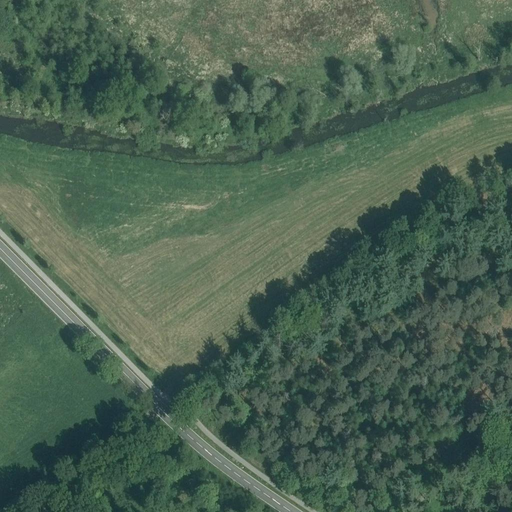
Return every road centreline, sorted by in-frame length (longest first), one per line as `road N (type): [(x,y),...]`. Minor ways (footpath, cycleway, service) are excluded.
road 1 (tertiary): [(290,511),(164,412),(0,248)]
road 2 (track): [(20,511),(130,455),(164,412)]
